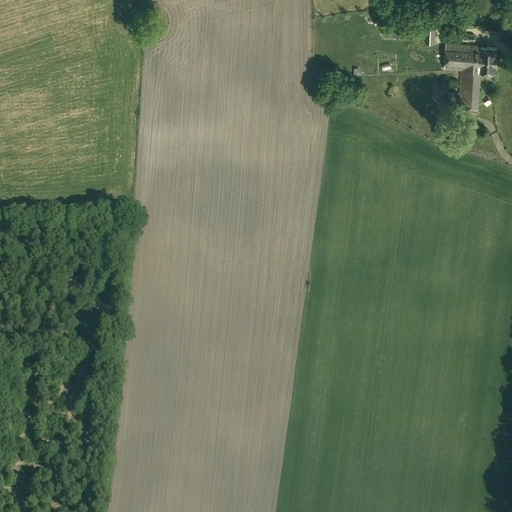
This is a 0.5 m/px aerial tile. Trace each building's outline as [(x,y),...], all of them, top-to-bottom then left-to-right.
[(426,26),(425,43),(436,43),(436,28),(435,28),(435,19),(423,18),(422,26),(426,26)] [(369,45),(408,48),(409,34),(370,31),(369,45)] [(446,68),(462,69),(459,106),(478,108),(481,71),(482,58),(475,57),(476,46),(448,44),(446,68)] [(498,48),(476,46),(475,57),(482,58),(481,71),(496,72),(498,48)] [(419,81),(419,66),(408,65),(407,81),(419,81)]
